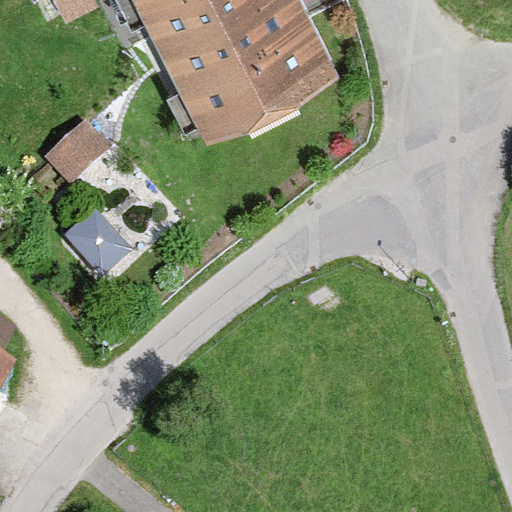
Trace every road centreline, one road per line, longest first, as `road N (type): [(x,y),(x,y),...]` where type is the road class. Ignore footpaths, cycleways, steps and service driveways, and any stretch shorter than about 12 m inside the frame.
road 1 (unclassified): [(26,511),(90,422),(222,297),(290,246),(438,160)]
road 2 (unclassified): [(438,160),(511,437)]
road 3 (unclassified): [(386,0),(438,160)]
